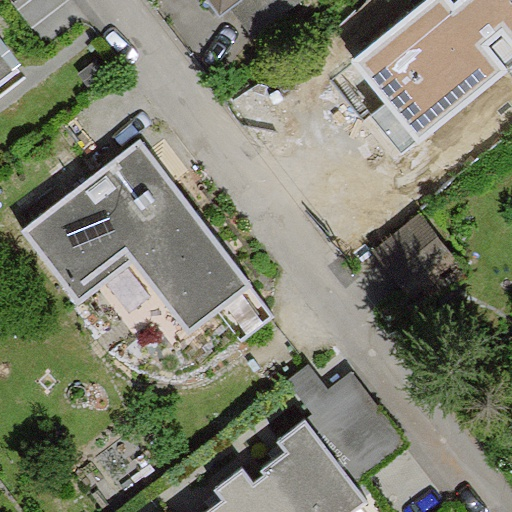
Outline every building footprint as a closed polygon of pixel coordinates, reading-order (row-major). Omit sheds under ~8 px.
[(235,0),(208,0),(218,13),(235,0)] [(511,0),(413,0),(346,54),(413,145),(506,72),(482,43),(498,30),(511,48),(511,0)] [(0,91),(28,69),(0,32),(0,91)] [(147,144),(31,232),(87,304),(141,263),(196,335),(257,288),(147,144)] [(371,247),(417,211),(423,207),(400,178),(347,219),(371,247)] [(448,252),(417,211),(371,247),(389,270),(404,289),(448,252)] [(355,478),(402,442),(349,371),(309,401),(313,407),(282,430),(294,445),(252,476),(240,460),(217,477),(227,491),(198,511),(341,511),(367,493),(355,478)]
